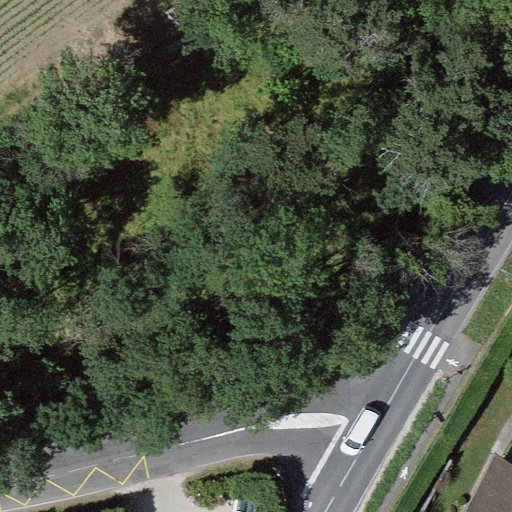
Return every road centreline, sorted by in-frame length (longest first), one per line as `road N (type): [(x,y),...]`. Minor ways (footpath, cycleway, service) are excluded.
road 1 (tertiary): [(0,488),(280,421),(387,407)]
road 2 (secondary): [(511,195),(387,407)]
road 3 (secondary): [(387,407),(328,511)]
